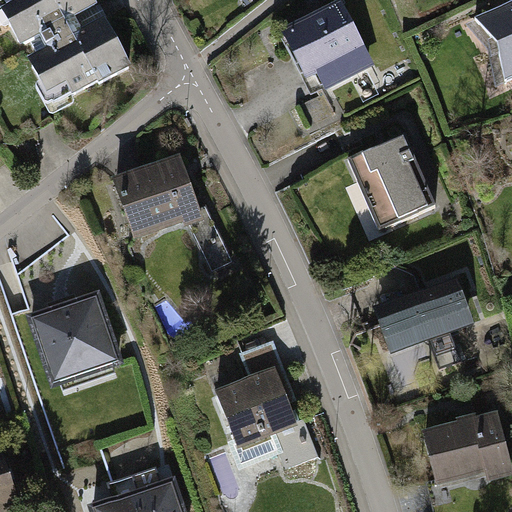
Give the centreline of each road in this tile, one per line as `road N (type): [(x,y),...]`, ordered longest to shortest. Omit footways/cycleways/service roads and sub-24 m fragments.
road 1 (residential): [(192,75),(287,255),(385,511)]
road 2 (residential): [(192,75),(0,228)]
